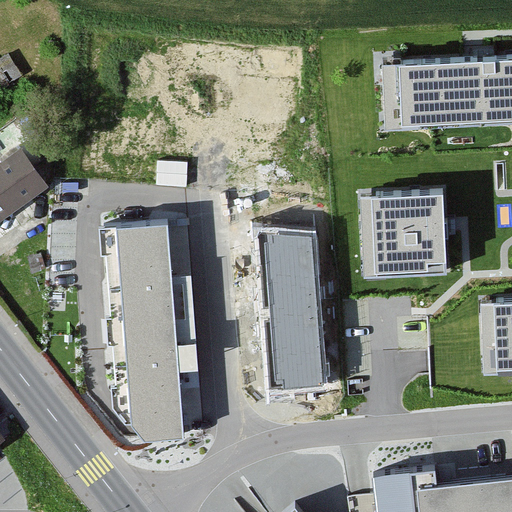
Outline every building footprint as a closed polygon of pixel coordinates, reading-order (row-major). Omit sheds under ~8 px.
[(511,47),(373,52),(375,118),(417,116),(419,180),(356,182),(358,231),(360,277),(506,272),(501,132),(500,113),(511,112),(511,47)] [(10,49),(0,54),(0,84),(23,71),(10,49)] [(0,226),(51,186),(19,147),(0,161),(0,226)] [(103,214),(119,420),(189,415),(186,381),(181,310),(175,236),(173,209),(103,214)] [(326,384),(318,216),(257,219),(265,387),(326,384)] [(511,287),(481,288),(483,361),(511,359),(511,287)] [(511,511),(511,464),(438,473),(436,457),(372,465),(377,511),(511,511)]
